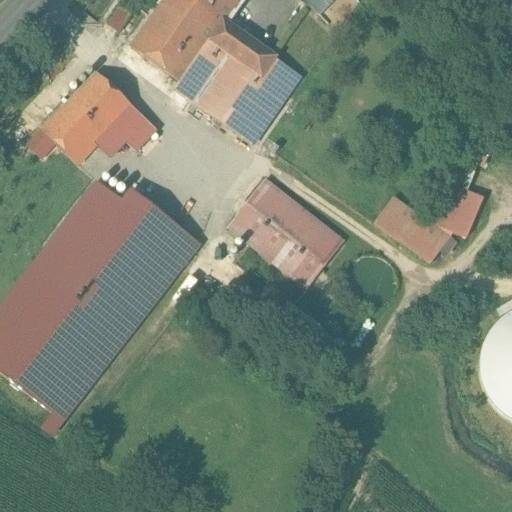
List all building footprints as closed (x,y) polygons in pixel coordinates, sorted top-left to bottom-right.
[(233,0),(164,0),(130,49),(180,86),(175,93),(252,147),(299,78),(273,60),(263,53),(244,40),(224,26),(240,5),(233,0)] [(310,0),(307,3),(318,13),(330,0),(310,0)] [(130,13),(119,6),(107,23),(118,31),(130,13)] [(96,75),(41,133),(77,167),(86,159),(111,132),(132,109),(96,75)] [(132,109),(111,132),(122,140),(142,119),(132,109)] [(157,133),(142,119),(122,140),(137,153),(157,133)] [(122,140),(111,132),(86,159),(177,232),(178,231),(201,203),(137,153),(122,140)] [(456,156),(429,223),(465,240),(482,201),(467,194),(477,167),(482,169),(489,153),(463,140),(456,156)] [(344,244),(264,182),(227,230),(306,291),(344,244)] [(448,240),(393,200),(374,227),(430,269),(448,240)] [(201,203),(178,231),(189,239),(211,212),(201,203)] [(328,368),(344,348),(286,303),(270,322),(328,368)] [(511,422),(511,317),(501,323),(486,342),(480,364),(483,388),(495,409),(511,422)]
